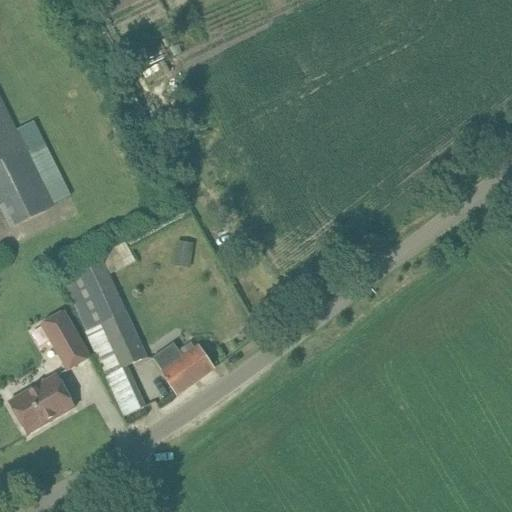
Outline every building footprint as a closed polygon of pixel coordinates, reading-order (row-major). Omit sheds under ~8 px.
[(55,207),(0,97),(0,220),(6,232),(55,207)] [(176,266),(192,267),(193,241),(177,240),(176,266)] [(96,261),(63,276),(65,283),(64,284),(71,301),(85,332),(106,377),(125,368),(146,358),(137,340),(125,313),(109,277),(101,259),(96,261)] [(42,325),(47,334),(68,371),(90,358),(64,313),(42,325)] [(174,344),(153,359),(163,373),(162,374),(165,378),(177,395),(213,369),(208,360),(202,352),(200,349),(197,351),(188,357),(187,356),(184,358),(179,351),(174,344)] [(75,408),(57,376),(9,403),(28,435),(75,408)]
